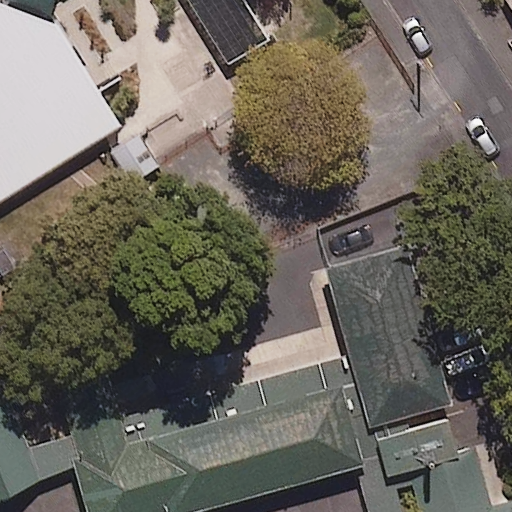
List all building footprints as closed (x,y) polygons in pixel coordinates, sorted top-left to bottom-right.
[(168,18),(203,73),(224,60),(228,67),(268,42),(242,0),(183,0),(187,6),(168,18)] [(0,193),(117,120),(97,88),(88,94),(74,70),(82,65),(55,22),(14,48),(0,24),(0,193)] [(160,164),(144,137),(109,157),(126,184),(160,164)] [(240,141),(172,169),(190,212),(257,184),(240,141)] [(364,511),(511,511),(511,510),(508,494),(483,500),(467,439),(448,445),(436,397),(441,395),(425,328),(463,315),(437,224),(316,259),(339,348),(114,413),(97,352),(47,366),(63,430),(22,441),(0,384),(0,487),(66,460),(80,511),(168,511),(168,509),(350,459),(364,511)] [(0,284),(18,273),(2,249),(0,249),(0,284)] [(0,318),(0,369),(18,362),(0,318)]
